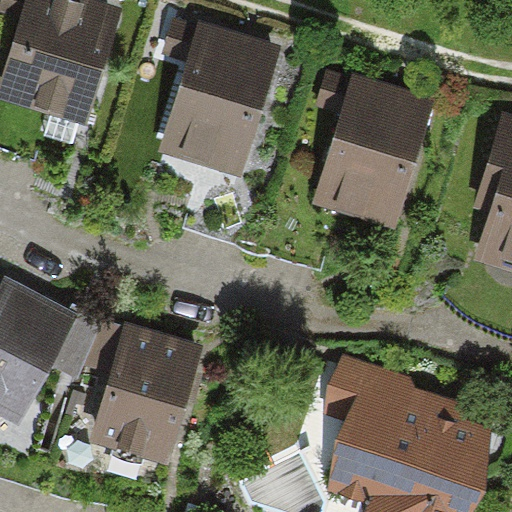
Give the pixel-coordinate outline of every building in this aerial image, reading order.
[(0,103),(91,127),(121,11),(77,0),(25,0),(0,98),(0,103)] [(288,48),(200,22),(162,154),(250,179),(288,48)] [(400,235),(438,101),(354,77),(316,211),(400,235)] [(511,271),(511,123),(510,123),(472,261),(511,271)] [(92,327),(4,284),(0,291),(0,424),(35,442),(92,327)] [(175,470),(204,352),(122,331),(93,450),(175,470)] [(471,511),(495,428),(412,404),(418,384),(338,361),(323,414),(344,420),(322,498),(363,510),(361,511),(471,511)]
